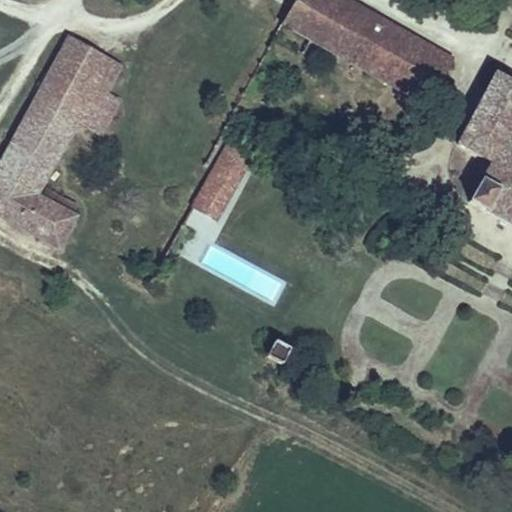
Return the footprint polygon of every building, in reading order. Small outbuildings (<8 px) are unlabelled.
[(458,61),(346,0),(296,0),(279,31),(432,111),(458,61)] [(68,38),(0,166),(0,225),(61,256),(81,219),(41,198),(78,132),(86,136),(87,132),(104,139),(123,102),(109,95),(123,68),(68,38)] [(491,171),(469,212),(511,234),(511,86),(495,77),(455,152),(491,171)] [(229,143),(192,212),(217,225),(255,158),(229,143)] [(277,347),(269,363),(285,372),(293,356),(277,347)]
